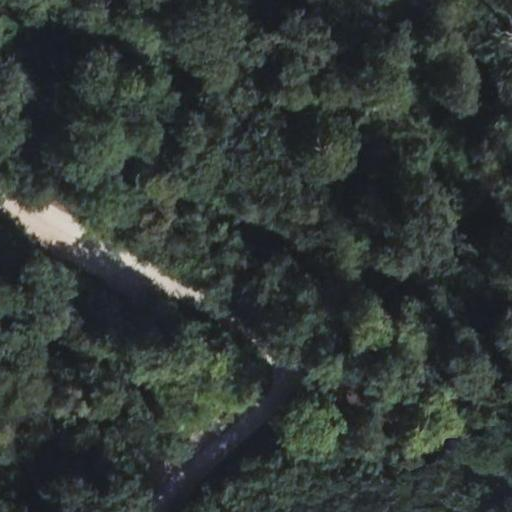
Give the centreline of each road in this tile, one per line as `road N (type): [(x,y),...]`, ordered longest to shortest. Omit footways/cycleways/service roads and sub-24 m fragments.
road 1 (unclassified): [(0,171),(300,361)]
road 2 (track): [(300,361),(511,155)]
road 3 (track): [(300,361),(511,491)]
road 4 (unclassified): [(150,511),(300,361)]
